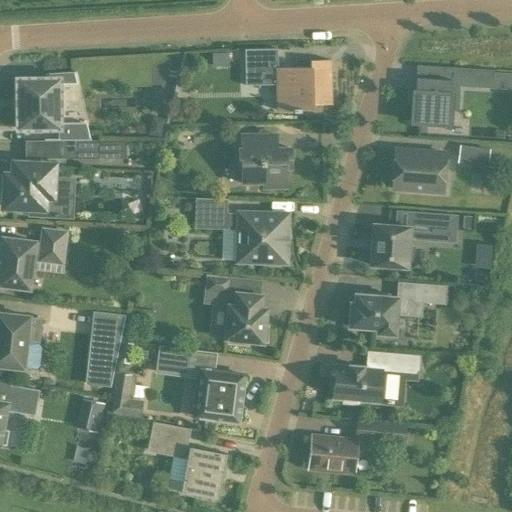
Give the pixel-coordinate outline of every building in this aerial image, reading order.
[(277,69),(276,49),(245,50),(246,86),(277,86),(278,111),(294,111),(294,113),(300,113),(300,111),(313,110),(313,105),(330,105),(329,61),(310,61),(310,68),(277,69)] [(75,84),(72,72),(46,74),(46,80),(18,81),(18,80),(17,80),(17,129),(57,129),(57,141),(63,141),(88,140),(85,124),(58,125),(57,84),(75,84)] [(511,74),(494,74),(494,88),(511,89),(511,74)] [(412,122),(448,125),(449,110),(456,110),(457,96),(450,95),(451,81),(415,78),(412,122)] [(290,169),(290,149),(276,149),(276,135),(240,136),(240,150),(238,150),(238,170),(241,169),(241,184),(263,183),(263,188),(286,188),(286,169),(290,169)] [(63,141),(63,158),(98,158),(98,140),(88,140),(63,141)] [(109,142),(110,158),(126,158),(125,141),(109,142)] [(488,164),(489,146),(459,143),(458,162),(488,164)] [(395,150),(392,189),(441,192),(444,154),(395,150)] [(44,197),(52,198),(53,166),(13,164),(12,176),(4,175),(3,207),(43,209),(44,197)] [(194,228),(220,228),(227,223),(227,199),(195,198),(194,228)] [(238,214),(237,262),(285,263),(285,240),(287,240),(287,229),(286,229),(286,215),(238,214)] [(456,216),(424,214),(423,231),(409,230),(409,228),(373,225),(372,238),(371,238),(370,252),(371,253),(370,265),(406,268),(406,262),(412,262),(413,247),(407,247),(408,238),(414,239),(414,240),(430,241),(430,233),(454,235),(456,216)] [(35,244),(35,242),(1,238),(0,249),(0,286),(29,290),(33,253),(40,253),(40,255),(62,258),(65,235),(66,235),(66,233),(42,230),(40,245),(35,244)] [(261,296),(236,294),(237,278),(206,275),(204,292),(219,293),(218,305),(228,306),(224,339),(228,340),(228,343),(246,345),(247,342),(262,343),(262,341),(266,342),(267,329),(264,329),(266,310),(259,309),(261,296)] [(396,314),(406,315),(420,316),(422,302),(444,304),(446,285),(397,282),(396,298),(355,295),(354,304),(350,303),(348,327),(377,329),(377,334),(394,335),(396,314)] [(110,386),(120,338),(125,314),(93,311),(90,335),(85,384),(110,386)] [(0,366),(23,369),(26,342),(38,343),(40,320),(28,319),(28,317),(0,314),(0,366)] [(195,385),(194,387),(192,399),(193,401),(196,403),(194,417),(237,423),(243,376),(189,368),(191,351),(159,347),(156,365),(200,371),(198,383),(195,385)] [(366,351),(365,369),(362,369),(362,368),(349,367),(332,366),(331,383),(334,383),(332,399),(342,400),(342,404),(358,405),(358,401),(378,403),(381,371),(418,374),(419,355),(366,351)] [(112,392),(124,396),(130,378),(118,374),(112,392)] [(0,443),(4,445),(7,432),(2,431),(6,411),(34,416),(39,391),(9,385),(6,403),(0,402),(0,443)] [(81,413),(101,417),(103,404),(84,400),(81,413)] [(140,420),(141,408),(117,405),(116,418),(140,420)] [(355,440),(404,443),(406,424),(357,420),(355,440)] [(152,423),(148,441),(161,444),(159,454),(187,460),(180,493),(217,500),(225,455),(186,447),(190,430),(152,423)] [(355,442),(312,437),(309,469),(352,473),(355,442)]
